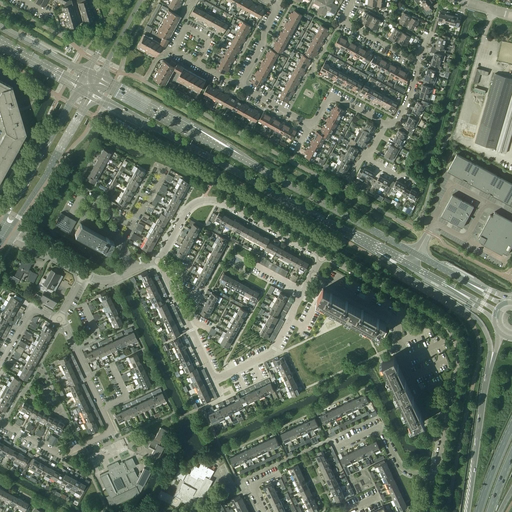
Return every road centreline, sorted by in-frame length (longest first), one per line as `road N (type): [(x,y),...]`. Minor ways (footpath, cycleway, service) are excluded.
road 1 (secondary): [(416,255),(97,81)]
road 2 (secondary): [(90,93),(371,246)]
road 3 (residential): [(312,274),(273,350),(213,378),(157,260)]
road 4 (residential): [(323,256),(447,326),(458,353),(447,415)]
road 5 (residential): [(157,260),(190,206),(210,199),(323,256)]
road 6 (residential): [(447,415),(421,400),(394,319),(312,274)]
road 7 (primary): [(371,246),(476,319),(489,343),(488,371)]
road 8 (tertiary): [(79,86),(0,227)]
road 9 (tertiary): [(8,231),(90,93)]
road 10 (residential): [(0,422),(60,455),(112,431),(102,409)]
road 11 (primary): [(488,371),(468,511)]
road 12 (residential): [(132,224),(81,196),(72,212),(123,240)]
road 13 (residential): [(433,478),(401,468),(379,427),(339,446)]
